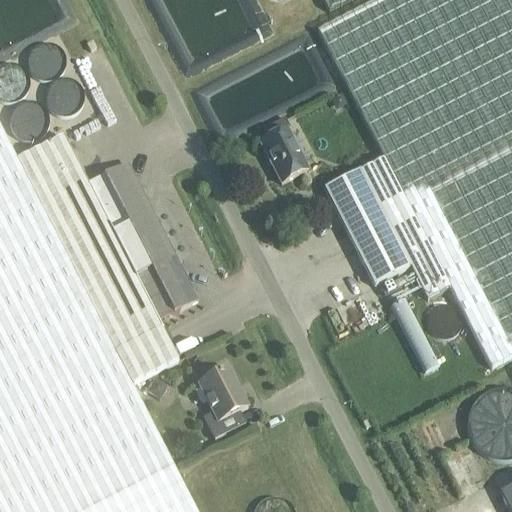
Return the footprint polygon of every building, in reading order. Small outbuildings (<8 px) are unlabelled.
[(411,270),(427,301),(450,290),(491,369),(511,358),(511,0),(380,0),(318,32),(384,160),(361,172),(411,270)] [(322,0),(329,13),(353,0),(322,0)] [(260,144),(282,185),(309,171),(288,131),(291,129),(286,119),(264,130),(269,139),(260,144)] [(0,127),(0,511),(196,511),(174,467),(133,387),(179,363),(159,323),(170,317),(173,309),(181,312),(198,303),(175,257),(130,164),(89,186),(64,138),(17,161),(0,127)] [(375,288),(411,270),(361,172),(325,190),(375,288)] [(389,289),(377,295),(382,304),(394,298),(389,289)] [(461,322),(461,321),(461,317),(460,313),(457,309),(454,306),(448,303),(440,302),(433,304),(428,308),(424,314),(423,321),(423,325),(425,329),(429,335),(433,338),(437,340),(441,340),(448,339),(451,338),(455,335),(460,329),(461,322)] [(246,426),(240,413),(249,409),(229,371),(199,386),(214,414),(204,419),(215,441),(246,426)] [(168,388),(156,381),(148,394),(160,401),(168,388)] [(511,390),(503,390),(496,391),(488,394),(484,396),(479,401),(475,405),(471,412),(469,419),(469,426),(470,432),(472,439),(476,446),(480,450),(484,454),(492,458),(497,460),(505,460),(511,459),(511,390)] [(511,511),(511,488),(501,495),(509,511),(511,511)] [(293,511),(292,508),(289,504),(285,501),(281,499),(275,497),(267,498),(263,500),(259,502),(257,505),(254,509),(252,511),(293,511)]
